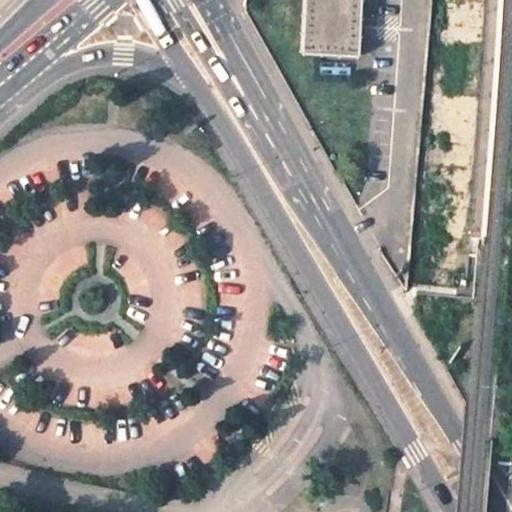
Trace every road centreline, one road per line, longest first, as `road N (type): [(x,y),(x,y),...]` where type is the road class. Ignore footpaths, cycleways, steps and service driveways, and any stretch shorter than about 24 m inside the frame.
road 1 (primary): [(202,90),(449,511)]
road 2 (primary): [(494,500),(339,240)]
road 3 (residential): [(339,240),(396,194),(408,0)]
road 4 (secondary): [(0,115),(50,75),(113,53),(170,67),(202,90)]
road 5 (residential): [(0,468),(167,511)]
road 6 (primary): [(339,240),(258,109)]
road 7 (secondary): [(258,109),(222,79),(174,0)]
road 8 (secondary): [(0,86),(101,0)]
